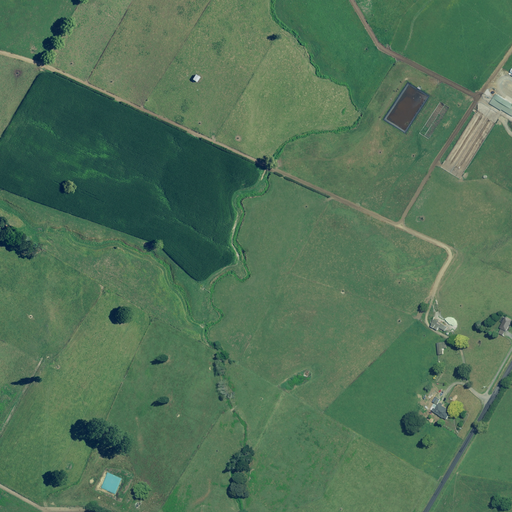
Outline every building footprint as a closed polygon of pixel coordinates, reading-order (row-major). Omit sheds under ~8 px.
[(511,107),(511,103),(497,94),(491,103),(502,111),(502,110),(511,115),(511,108),(511,107)] [(434,317),(432,327),(438,330),(440,327),(445,331),(448,326),(434,317)] [(511,321),(511,319),(506,317),(501,328),(507,331),(511,321)] [(447,348),(446,342),(438,343),(438,348),(435,348),(436,353),(439,353),(439,355),(443,354),(443,348),(447,348)] [(438,405),(441,399),(435,396),(432,402),(438,405)] [(450,411),(440,404),(438,406),(435,404),(433,407),(435,408),(433,411),(447,420),(450,414),(449,413),(450,411)]
